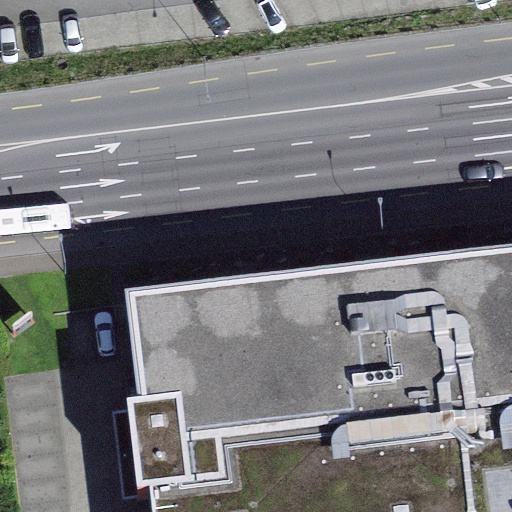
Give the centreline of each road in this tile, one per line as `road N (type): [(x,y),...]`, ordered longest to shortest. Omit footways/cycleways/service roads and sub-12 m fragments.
road 1 (secondary): [(511,60),(0,128)]
road 2 (secondary): [(0,197),(511,136)]
